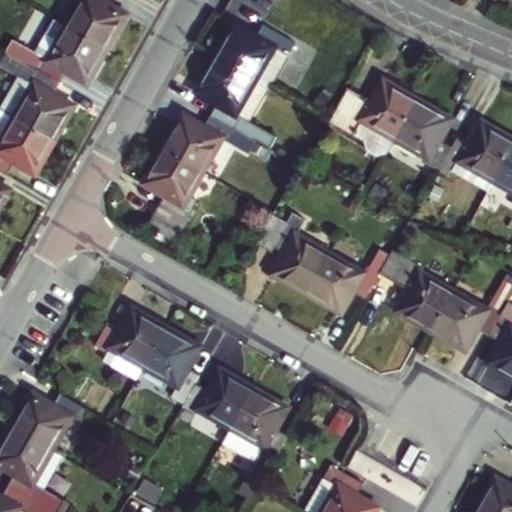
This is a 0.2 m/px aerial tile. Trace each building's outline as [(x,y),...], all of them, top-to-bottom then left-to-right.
[(111,4),(113,0),(89,0),(74,28),(112,50),(131,16),(111,4)] [(241,26),(222,60),(273,90),(293,55),(285,51),(291,39),(268,26),(261,38),(241,26)] [(93,83),(112,50),(74,28),(55,61),(38,52),(31,63),(66,83),(72,72),(93,83)] [(273,90),(222,60),(202,93),(223,105),(216,117),(261,142),(267,131),(254,123),(273,90)] [(59,95),(66,83),(31,63),(24,76),(40,85),(21,118),(60,140),(79,106),(59,95)] [(353,89),(333,122),(359,136),(368,121),(401,139),(423,102),(389,83),(377,103),(353,89)] [(423,102),(401,139),(435,158),(432,164),(444,171),(458,148),(445,141),(456,120),(423,102)] [(40,174),(60,140),(21,118),(3,108),(0,112),(0,167),(13,175),(20,162),(40,174)] [(170,150),(207,172),(227,138),(254,154),(261,142),(216,117),(209,128),(189,117),(170,150)] [(458,148),(444,171),(456,177),(458,174),(491,193),(498,181),(511,157),(511,137),(487,123),(475,143),(464,137),(458,148)] [(284,140),(267,131),(261,142),(277,152),(284,140)] [(152,227),(175,240),(193,209),(187,206),(207,172),(170,150),(150,184),(170,196),(152,227)] [(511,157),(498,181),(511,188),(511,157)] [(0,182),(0,167),(0,214),(14,190),(0,182)] [(279,275),(312,295),(334,256),(302,237),(305,232),(278,217),(262,246),(277,254),(280,249),(290,255),(279,275)] [(436,332),(458,294),(424,275),(428,268),(398,251),(390,264),(384,275),(414,293),(402,313),(436,332)] [(384,275),(390,264),(380,258),(372,271),(370,270),(367,276),(334,256),(312,295),(346,314),(358,293),(370,301),(384,275)] [(494,307),(490,313),(458,294),(436,332),(470,352),(482,331),(493,338),(507,314),(494,307)] [(113,323),(100,346),(112,353),(116,347),(148,366),(171,329),(137,309),(125,330),(113,323)] [(494,365),(511,375),(511,317),(507,314),(493,338),(505,345),(494,365)] [(171,329),(148,366),(182,385),(178,391),(192,399),(200,384),(205,376),(193,369),(204,348),(171,329)] [(236,428),(258,390),(224,371),(212,391),(200,384),(192,399),(187,408),(200,415),(203,409),(236,428)] [(236,428),(228,443),(261,462),(253,478),(266,485),(292,437),(280,430),(292,409),(258,390),(236,428)] [(37,395),(18,429),(55,450),(74,417),(80,420),(87,408),(70,398),(64,394),(57,406),(37,395)] [(86,424),(93,411),(87,408),(80,420),(86,424)] [(46,490),(65,456),(55,450),(18,429),(0,459),(0,463),(19,474),(12,486),(56,511),(59,511),(66,501),(46,490)] [(379,511),(381,509),(361,498),(368,485),(346,473),(343,471),(331,464),(323,477),(328,479),(309,511),(379,511)] [(511,511),(511,487),(501,481),(482,511),(511,511)] [(5,498),(0,494),(0,511),(56,511),(12,486),(5,498)] [(67,511),(72,505),(66,501),(59,511),(67,511)]
